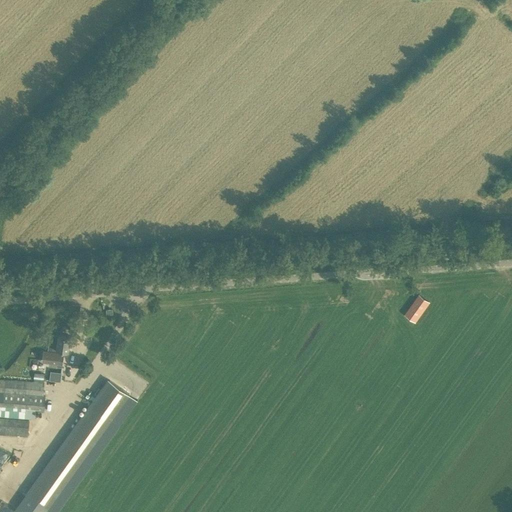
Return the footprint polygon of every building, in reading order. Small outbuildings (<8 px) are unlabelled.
[(414,323),(428,303),(419,296),(404,316),(414,323)] [(43,350),(42,362),(48,363),(48,366),(57,368),(57,364),(62,365),(64,350),(69,351),(71,336),(58,334),(58,336),(51,335),(49,351),(43,350)] [(0,415),(35,419),(35,412),(44,412),(46,395),(44,395),(44,382),(4,379),(0,378),(0,415)] [(27,494),(16,510),(17,511),(44,511),(47,508),(129,394),(109,380),(98,396),(27,494)] [(0,416),(0,430),(29,432),(29,420),(0,416)]
